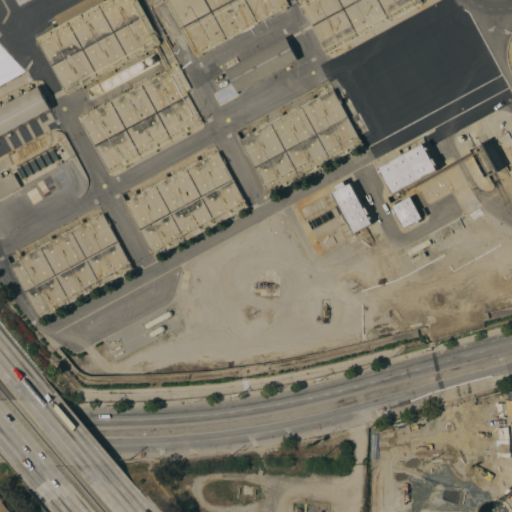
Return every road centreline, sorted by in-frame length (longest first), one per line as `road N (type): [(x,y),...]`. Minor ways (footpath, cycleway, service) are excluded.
road 1 (secondary): [(0,444),(158,445),(280,430),(511,369)]
road 2 (secondary): [(511,343),(275,405),(157,419),(0,419)]
